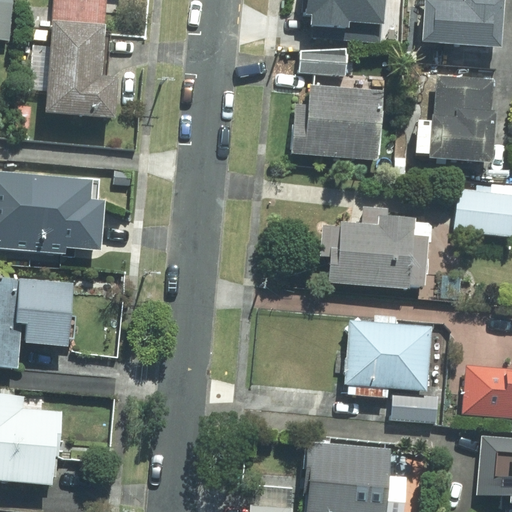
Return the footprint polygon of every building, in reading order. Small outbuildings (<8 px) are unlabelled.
[(0,0),(0,39),(11,41),(15,0),(0,0)] [(55,0),(47,112),(117,118),(120,76),(103,74),(108,0),(55,0)] [(303,0),(302,14),(310,15),(310,26),(321,26),(320,37),(381,41),(383,0),(303,0)] [(426,0),(423,41),(503,47),(507,0),(426,0)] [(300,73),(346,77),(348,55),(302,52),(300,73)] [(496,79),(438,75),(432,157),(496,161),(499,110),(494,110),(496,79)] [(293,154),(379,161),(385,89),(311,84),(309,105),(297,104),(293,154)] [(95,178),(0,169),(0,240),(0,241),(0,246),(0,248),(68,254),(68,248),(103,251),(108,199),(93,198),(95,178)] [(511,195),(459,189),(454,231),(511,236),(511,195)] [(331,282),(426,290),(431,236),(415,234),(417,217),(389,215),(389,209),(364,207),(363,222),(341,220),(341,226),(325,224),(322,255),(333,256),(331,282)] [(22,343),(70,346),(74,282),(0,277),(0,365),(21,367),(22,343)] [(346,384),(429,391),(434,326),(351,319),(346,384)] [(511,368),(466,364),(462,413),(511,417),(511,368)] [(0,479),(58,485),(65,411),(26,407),(27,395),(0,392),(0,479)] [(511,511),(511,437),(481,435),(477,494),(501,496),(500,509),(506,509),(505,511),(511,511)] [(307,511),(387,511),(393,449),(314,441),(307,511)]
